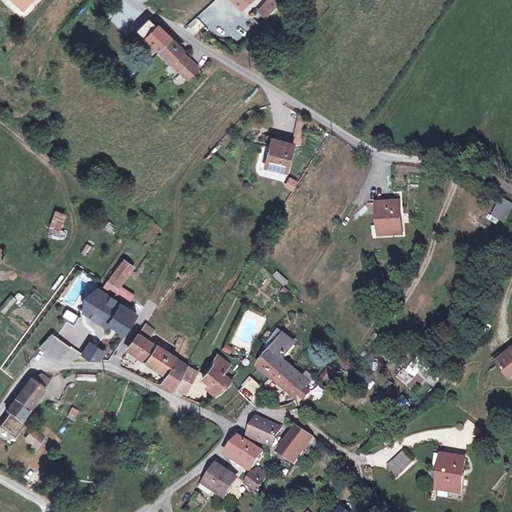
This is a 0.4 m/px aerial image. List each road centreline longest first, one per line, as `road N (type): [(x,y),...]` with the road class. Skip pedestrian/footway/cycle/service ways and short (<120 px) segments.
road 1 (unclassified): [(131,0),(370,151),(431,163)]
road 2 (unclassified): [(0,415),(27,372),(104,366),(236,430)]
road 3 (unclassified): [(361,461),(293,416),(255,414),(236,430)]
road 4 (unclassified): [(236,430),(149,511)]
